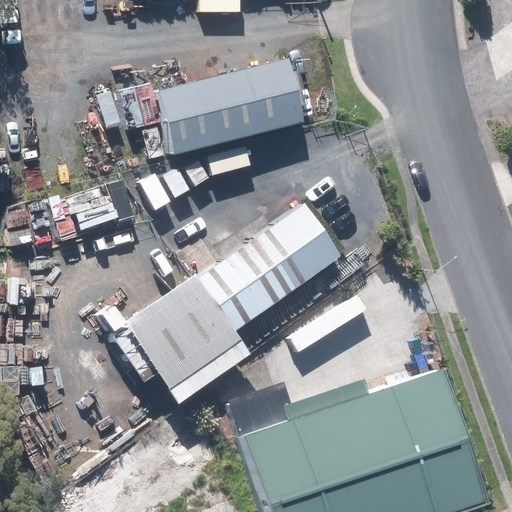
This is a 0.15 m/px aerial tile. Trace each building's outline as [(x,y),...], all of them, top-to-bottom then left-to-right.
[(278,70),(148,97),(161,160),(292,132),(278,70)] [(123,178),(102,185),(116,225),(137,218),(123,178)] [(65,200),(45,206),(55,239),(74,234),(65,200)] [(286,202),(180,279),(217,329),(322,252),(286,202)] [(213,408),(244,511),(460,511),(473,508),(430,368),(341,396),(333,371),(213,408)]
